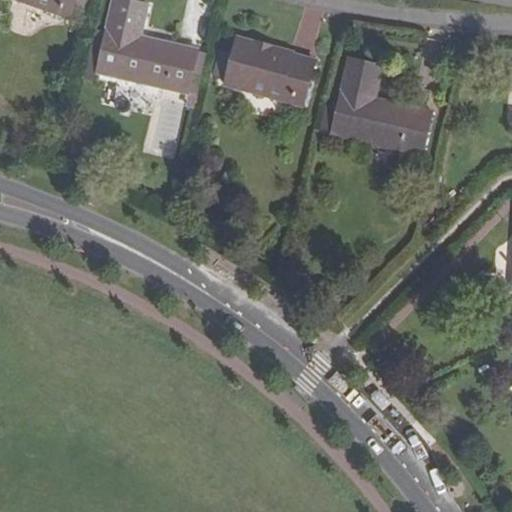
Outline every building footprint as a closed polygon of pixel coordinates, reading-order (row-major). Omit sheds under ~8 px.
[(13,0),(67,19),(73,0),(13,0)] [(112,0),(96,73),(185,94),(195,51),(138,38),(146,5),(124,0),(112,0)] [(300,106),(313,59),(238,38),(224,86),(300,106)] [(364,86),(375,88),(380,66),(347,60),(331,135),(420,155),(429,112),(373,100),(361,98),(364,86)] [(373,100),(375,88),(364,86),(361,98),(373,100)]
